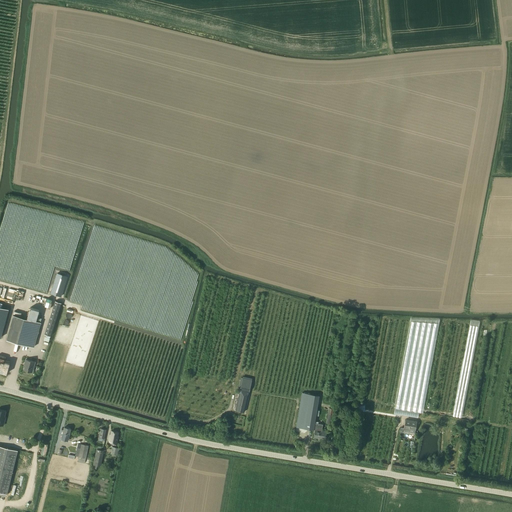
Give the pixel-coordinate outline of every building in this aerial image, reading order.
[(84,223),(9,201),(0,231),(0,280),(46,294),(54,266),(70,271),(84,223)] [(166,247),(95,225),(70,302),(73,302),(71,307),(181,341),(200,275),(166,247)] [(59,275),(52,296),(62,299),(69,279),(59,275)] [(9,288),(7,298),(12,299),(15,290),(9,288)] [(50,337),(61,304),(55,302),(44,335),(50,337)] [(0,337),(1,338),(10,309),(0,305),(0,337)] [(71,318),(74,310),(68,308),(66,316),(71,318)] [(6,339),(34,347),(41,322),(13,315),(6,339)] [(26,364),(24,370),(31,372),(32,370),(33,369),(35,362),(26,359),(25,364),(26,364)] [(252,380),(243,377),(240,389),(249,391),(252,380)] [(249,394),(240,392),(236,409),(236,410),(245,412),(249,394)] [(314,430),(315,430),(314,437),(326,439),(327,432),(322,431),(323,424),(315,423),(320,395),(302,392),(296,427),(314,430)] [(327,414),(328,414),(326,425),(330,426),(332,415),(333,415),(333,414),(335,415),(336,409),(329,408),(327,414)] [(417,421),(406,419),(404,428),(400,428),(400,429),(401,429),(400,433),(415,435),(417,421)] [(62,434),(61,438),(65,439),(64,439),(66,440),(66,441),(67,441),(68,436),(69,436),(71,429),(64,427),(62,434)] [(110,434),(108,444),(116,446),(119,436),(118,436),(118,432),(111,431),(111,435),(110,434)] [(75,456),(79,457),(78,462),(85,463),(86,458),(89,445),(81,444),(80,448),(77,448),(75,456)] [(0,492),(7,494),(18,450),(0,445),(0,492)] [(93,465),(92,468),(96,468),(97,465),(100,466),(104,450),(102,450),(103,447),(97,446),(96,448),(93,464),(93,465)] [(118,455),(120,448),(112,446),(111,453),(118,455)]
